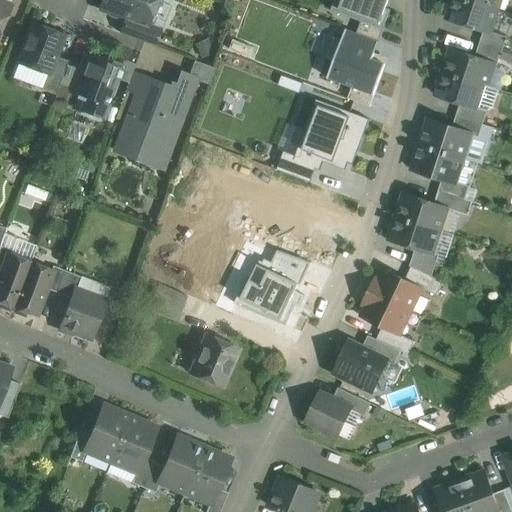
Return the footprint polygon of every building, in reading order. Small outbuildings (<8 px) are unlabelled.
[(155,0),(103,0),(100,9),(125,18),(146,26),(146,25),(155,0)] [(388,0),(334,0),(331,10),(384,30),(391,10),(386,8),(388,0)] [(497,9),(467,0),(453,0),(447,19),(484,30),(489,32),(490,31),(497,9)] [(467,0),(497,9),(499,0),(467,0)] [(0,28),(10,7),(0,2),(0,28)] [(146,26),(125,18),(120,33),(154,46),(159,30),(146,25),(146,26)] [(62,36),(32,24),(18,62),(47,73),(48,73),(54,56),(62,36)] [(378,41),(345,29),(326,79),(350,87),(346,98),(369,107),(385,64),(371,59),(378,41)] [(507,37),(490,31),(489,32),(484,30),(479,44),(502,51),(507,37)] [(502,51),(479,44),(475,57),(493,63),(493,64),(498,65),(502,51)] [(475,57),(451,50),(444,72),(486,86),(493,64),(493,63),(475,57)] [(98,58),(84,53),(80,65),(70,91),(71,92),(85,97),(80,110),(102,118),(121,65),(103,59),(102,62),(97,60),(98,58)] [(54,56),(48,73),(47,73),(41,90),(55,95),(55,94),(67,61),(54,56)] [(67,61),(55,94),(68,99),(71,92),(70,91),(80,65),(68,60),(67,61)] [(214,68),(193,61),(188,76),(197,79),(197,81),(208,85),(214,68)] [(486,86),(444,72),(437,95),(460,103),(478,109),(479,108),(486,86)] [(163,86),(142,78),(115,151),(136,159),(141,146),(161,153),(173,122),(178,125),(190,93),(192,94),(197,81),(197,79),(188,76),(180,73),(175,86),(171,84),(169,89),(163,86)] [(369,119),(316,100),(294,161),(315,168),(318,159),(345,168),(347,162),(353,164),(369,119)] [(478,109),(460,103),(456,116),(483,125),(487,111),(479,108),(478,109)] [(483,125),(456,116),(452,127),(471,133),(470,134),(479,137),(483,125)] [(452,127),(429,120),(421,145),(463,158),(470,134),(471,133),(452,127)] [(463,158),(421,145),(413,169),(442,179),(455,183),(455,182),(463,158)] [(93,162),(83,158),(80,168),(87,171),(89,172),(93,162)] [(80,168),(70,165),(66,174),(84,181),(87,171),(80,168)] [(469,187),(455,182),(455,183),(442,179),(438,190),(465,199),(465,198),(469,187)] [(465,199),(438,190),(434,203),(446,207),(446,208),(468,215),(473,201),(465,198),(465,199)] [(434,203),(405,194),(397,217),(439,230),(446,208),(446,207),(434,203)] [(439,230),(397,217),(390,240),(415,248),(432,253),(432,252),(439,230)] [(0,271),(1,272),(8,255),(9,255),(11,251),(0,246),(0,271)] [(432,253),(415,248),(409,266),(411,267),(431,277),(438,255),(432,252),(432,253)] [(278,252),(270,271),(297,284),(300,285),(310,263),(278,252)] [(1,272),(0,276),(0,301),(13,307),(30,263),(9,255),(8,255),(1,272)] [(30,263),(13,307),(35,315),(45,288),(51,271),(50,271),(30,263)] [(64,271),(52,266),(50,271),(51,271),(45,288),(56,293),(64,271)] [(431,277),(411,267),(405,280),(421,288),(437,295),(443,282),(431,277)] [(405,280),(384,270),(379,280),(375,279),(369,291),(410,311),(421,288),(405,280)] [(64,271),(56,293),(71,298),(74,289),(75,290),(80,277),(64,271)] [(297,284),(270,271),(262,287),(247,280),(237,301),(285,324),(295,304),(299,305),(303,295),(293,291),(297,284)] [(187,296),(159,284),(148,310),(176,322),(187,296)] [(75,290),(74,289),(71,298),(60,327),(90,338),(104,301),(75,290)] [(410,311),(369,291),(363,304),(367,306),(361,317),(383,327),(399,334),(410,311)] [(399,334),(383,327),(377,339),(401,351),(408,355),(414,342),(399,334)] [(238,350),(205,335),(189,372),(222,387),(238,350)] [(377,339),(368,335),(362,348),(387,360),(387,361),(394,365),(401,351),(377,339)] [(362,348),(349,342),(335,372),(372,391),(376,383),(387,379),(383,368),(387,361),(387,360),(362,348)] [(0,396),(10,369),(0,364),(0,396)] [(371,403),(338,388),(333,398),(337,400),(337,402),(350,408),(350,409),(364,416),(371,403)] [(333,398),(326,395),(325,396),(320,394),(307,420),(321,427),(323,432),(330,435),(335,433),(338,435),(350,409),(350,408),(337,402),(337,400),(333,398)] [(129,417),(103,406),(91,436),(85,450),(86,451),(111,461),(129,417)] [(129,417),(111,461),(136,472),(143,457),(155,428),(129,417)] [(79,431),(70,457),(81,462),(86,451),(85,450),(91,436),(79,431)] [(165,467),(158,481),(159,482),(184,492),(203,448),(177,437),(165,467)] [(203,448),(184,492),(209,503),(210,503),(216,488),(229,459),(203,448)] [(136,472),(131,483),(143,488),(154,462),(143,457),(136,472)] [(154,462),(143,488),(155,493),(159,482),(158,481),(165,467),(154,462)] [(499,511),(493,494),(485,473),(461,482),(471,511),(499,511)] [(310,511),(319,493),(282,477),(269,507),(282,511),(310,511)] [(471,511),(461,482),(437,491),(444,511),(471,511)] [(216,488),(210,503),(209,503),(205,511),(219,511),(227,493),(216,488)] [(511,511),(511,510),(504,490),(493,494),(499,511),(511,511)]
